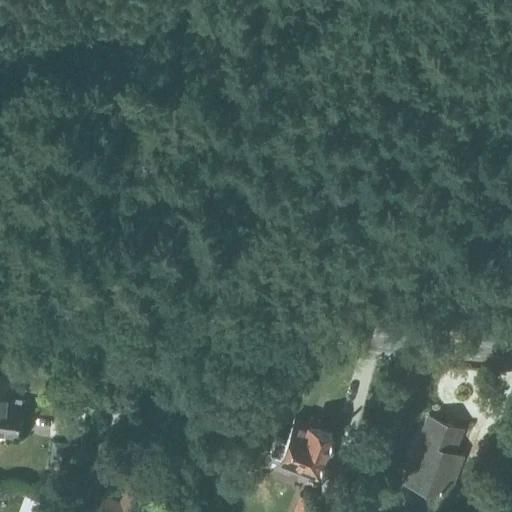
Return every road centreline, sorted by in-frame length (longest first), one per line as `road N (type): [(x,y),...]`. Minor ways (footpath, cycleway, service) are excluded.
road 1 (unclassified): [(0,309),(511,358)]
road 2 (unknown): [(317,0),(441,60),(469,83),(493,124),(511,135)]
